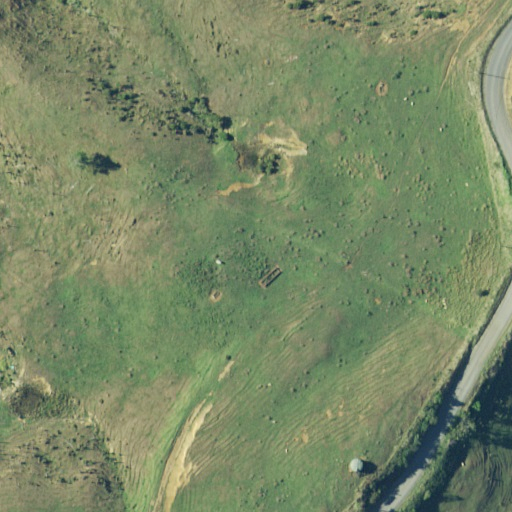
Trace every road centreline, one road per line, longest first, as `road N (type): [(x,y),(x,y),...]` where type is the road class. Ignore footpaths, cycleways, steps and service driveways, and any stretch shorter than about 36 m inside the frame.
road 1 (unclassified): [(511,294),(420,464),(380,511)]
road 2 (unclassified): [(511,33),(493,81),(511,147)]
